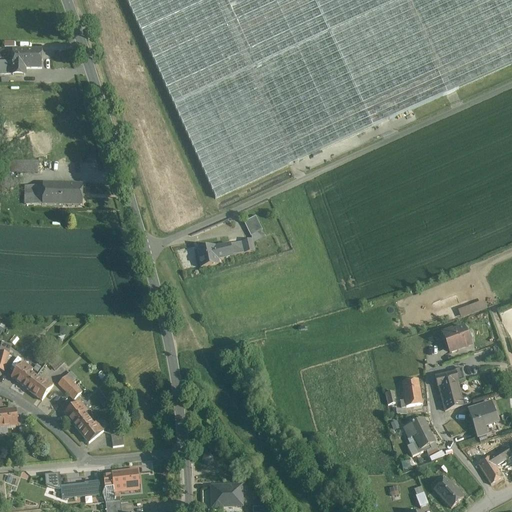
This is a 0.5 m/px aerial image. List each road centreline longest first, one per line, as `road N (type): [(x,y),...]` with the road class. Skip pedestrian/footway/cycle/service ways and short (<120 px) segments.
road 1 (track): [(144,249),(511,83)]
road 2 (unclassified): [(68,0),(164,320)]
road 3 (residential): [(495,499),(432,417),(426,370)]
road 4 (residential): [(164,320),(183,450)]
